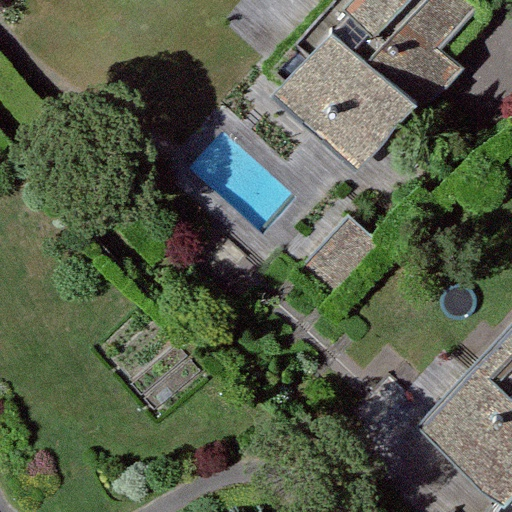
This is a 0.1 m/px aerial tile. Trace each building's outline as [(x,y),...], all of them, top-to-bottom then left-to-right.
[(341,31),(413,96),(428,78),(436,83),(446,82),(455,74),(456,62),(451,52),(441,45),(482,1),(481,0),(340,0),(356,14),(341,31)] [(312,102),(371,155),(395,129),(420,103),(413,96),(341,31),(322,14),(274,66),(312,102)] [(467,145),(420,103),(395,129),(442,173),(467,145)] [(337,301),(369,268),(361,260),(350,259),(338,249),(325,249),(315,253),(313,262),(304,270),(337,301)] [(437,433),(507,496),(511,490),(511,333),(505,340),(511,346),(511,363),(499,379),(492,373),(437,433)] [(511,511),(511,490),(507,496),(494,510),(496,511),(511,511)]
